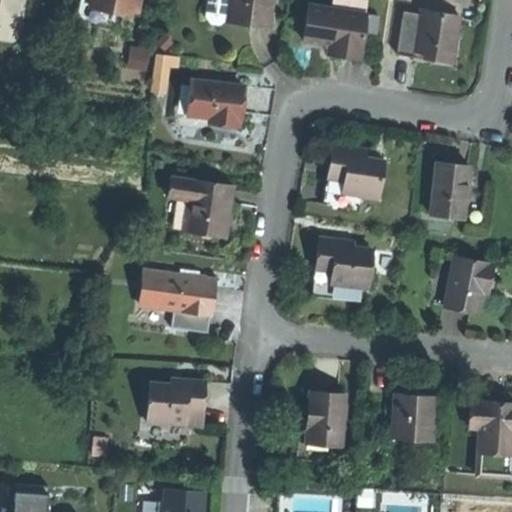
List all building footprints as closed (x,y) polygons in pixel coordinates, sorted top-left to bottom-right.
[(88,0),(88,3),(139,14),(141,0),(88,0)] [(232,0),(211,0),(209,16),(212,20),(213,22),(216,25),(220,25),(225,24),(229,19),(232,0)] [(277,0),(232,0),(229,19),(252,22),(274,25),(277,0)] [(370,14),(314,5),(308,40),(329,43),(343,45),(341,55),(363,59),(370,14)] [(424,14),(408,11),(400,55),(415,58),(416,51),(432,54),(456,58),(463,14),(425,8),(424,14)] [(152,67),(153,50),(134,49),(134,66),(152,67)] [(182,63),(161,59),(154,95),(166,97),(171,70),(180,72),(182,63)] [(244,88),(194,83),(191,118),(212,120),(212,126),(240,129),(240,123),(241,123),(243,107),(244,88)] [(354,147),(332,144),(327,178),(344,181),(343,191),(358,193),(377,196),(383,159),(365,156),(366,149),(354,147)] [(452,164),(435,163),(430,214),(464,218),(470,166),(452,164)] [(327,178),(322,206),(355,211),(358,193),(343,191),(344,181),(327,178)] [(173,186),(165,185),(163,201),(171,202),(173,186)] [(235,190),(191,185),(190,188),(189,204),(185,237),(221,241),(223,222),(231,223),(232,214),(235,190)] [(190,188),(173,186),(171,202),(189,204),(190,188)] [(223,222),(221,241),(228,242),(231,223),(223,222)] [(350,245),(317,243),(316,262),(315,274),(331,274),(331,288),(369,290),(371,253),(350,252),(350,245)] [(487,265),(451,260),(444,311),(464,314),(481,316),(483,295),(487,265)] [(493,266),(487,265),(483,295),(489,296),(493,266)] [(331,274),(315,274),(314,301),(368,304),(369,290),(331,288),(331,274)] [(165,277),(146,275),(141,310),(160,312),(165,277)] [(215,283),(165,277),(160,312),(171,313),(207,318),(211,319),(213,302),(215,283)] [(171,313),(169,330),(204,335),(207,318),(171,313)] [(171,388),(149,387),(147,427),(202,429),(203,406),(204,385),(171,383),(171,388)] [(324,395),(308,394),(306,446),(340,448),(342,396),(324,395)] [(414,399),(396,399),(395,440),(435,441),(436,400),(414,399)] [(511,403),(496,403),(480,402),(471,402),(470,431),(479,431),(478,454),(511,455),(511,403)] [(49,486),(17,484),(16,509),(1,507),(1,511),(50,511),(48,511),(50,486),(49,486)] [(203,511),(205,492),(165,489),(164,502),(158,502),(157,511),(203,511)]
